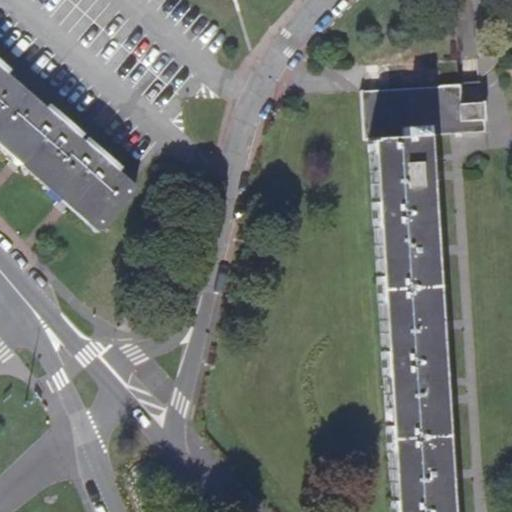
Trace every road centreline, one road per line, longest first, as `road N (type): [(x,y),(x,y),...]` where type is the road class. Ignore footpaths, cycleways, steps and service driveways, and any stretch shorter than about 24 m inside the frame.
road 1 (residential): [(197,321),(250,98),(286,38),(324,0)]
road 2 (unclassified): [(38,315),(86,434)]
road 3 (residential): [(167,441),(197,321)]
